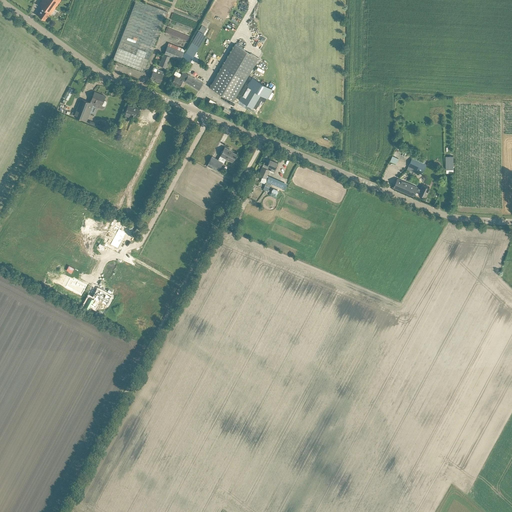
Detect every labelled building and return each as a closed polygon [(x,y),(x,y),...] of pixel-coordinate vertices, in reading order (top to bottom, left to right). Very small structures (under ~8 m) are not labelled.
[(50,14),(53,10),(60,0),(41,0),(39,4),(43,7),(38,14),(45,20),(49,13),(50,14)] [(138,0),(135,0),(115,54),(113,59),(144,71),(167,11),(138,0)] [(235,44),(210,87),(233,101),(258,57),(235,44)] [(184,52),(167,45),(164,54),(170,56),(180,60),(184,52)] [(190,61),(194,62),(200,48),(197,47),(190,61)] [(166,67),(170,56),(164,54),(163,54),(159,65),(166,67)] [(164,71),(159,69),(158,69),(158,68),(154,66),(153,67),(152,70),(153,71),(152,74),(151,73),(151,74),(151,75),(150,78),(156,80),(160,82),(164,71)] [(183,72),(180,78),(183,80),(185,81),(184,81),(199,90),(203,83),(183,72)] [(179,86),(183,80),(180,78),(175,75),(171,82),(179,86)] [(248,86),(240,99),(254,107),(255,106),(253,105),(260,93),(267,97),(248,86)] [(91,101),(90,103),(94,105),(101,107),(102,105),(104,105),(105,105),(106,102),(106,100),(104,99),(105,96),(104,97),(98,94),(99,93),(94,92),(93,96),(91,99),(91,101)] [(77,110),(75,116),(86,120),(89,112),(91,113),(94,105),(90,103),(91,101),(82,98),(77,110)] [(130,112),(127,122),(133,124),(135,120),(139,122),(139,123),(146,126),(147,123),(152,125),(154,119),(150,118),(150,117),(141,113),(139,117),(136,116),(137,115),(130,112)] [(225,147),(218,159),(223,162),(224,163),(226,158),(232,162),(235,156),(236,157),(236,156),(236,155),(236,154),(229,150),(229,149),(225,147)] [(423,163),(425,160),(413,154),(407,169),(412,172),(414,169),(422,173),(426,164),(423,163)] [(223,162),(218,159),(212,156),(207,165),(217,171),(218,168),(219,168),(223,162)] [(274,171),(278,162),(270,159),(268,163),(264,161),(262,166),(270,169),(274,171)] [(262,166),(259,175),(262,176),(261,179),(266,182),(268,176),(267,175),(270,169),(262,166)] [(265,185),(263,188),(266,189),(265,190),(268,191),(269,187),(271,183),(283,188),(285,189),(287,185),(284,184),(274,180),(275,179),(268,176),(266,182),(265,185)] [(397,178),(395,182),(393,187),(413,195),(415,191),(419,193),(418,193),(425,196),(427,191),(429,187),(422,184),(420,189),(417,187),(397,178)] [(225,227),(233,231),(235,225),(231,223),(234,218),(230,217),(225,227)] [(109,239),(107,242),(118,248),(126,233),(119,229),(123,222),(118,220),(115,225),(117,226),(116,228),(115,227),(113,231),(117,233),(113,240),(109,239)] [(81,252),(76,261),(83,265),(89,255),(87,254),(91,247),(86,244),(88,240),(81,236),(79,240),(82,242),(80,246),(81,247),(79,251),(81,252)] [(119,278),(117,283),(124,287),(126,284),(128,285),(131,280),(129,278),(130,275),(132,272),(142,277),(145,271),(134,265),(134,264),(132,264),(133,265),(130,271),(129,270),(127,273),(123,271),(120,276),(119,278)] [(66,286),(81,295),(86,285),(74,279),(73,280),(70,278),(66,286)] [(89,296),(83,307),(88,310),(91,305),(95,308),(99,300),(106,304),(111,296),(102,291),(101,291),(100,290),(99,292),(98,291),(93,299),(89,296)]
